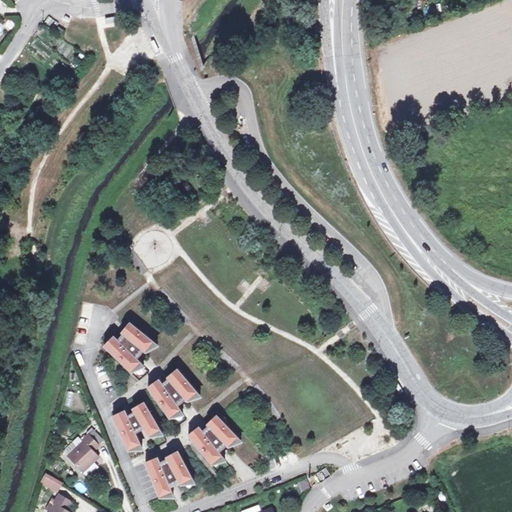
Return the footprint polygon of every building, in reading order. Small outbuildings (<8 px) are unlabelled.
[(120,16),(105,19),(106,25),(121,22),(120,16)] [(56,30),(63,34),(65,30),(61,27),(58,25),(56,30)] [(149,42),(155,53),(158,52),(152,41),(149,42)] [(1,156),(5,158),(10,148),(6,146),(1,156)] [(128,318),(121,328),(122,329),(116,335),(112,331),(103,341),(130,367),(131,366),(139,358),(136,355),(141,349),(143,346),(144,347),(152,337),(128,318)] [(152,337),(145,346),(146,348),(157,342),(153,336),(152,337)] [(139,358),(131,366),(132,368),(143,363),(140,356),(139,358)] [(176,365),(166,372),(167,374),(161,379),(157,374),(147,382),(168,413),(169,412),(179,405),(176,402),(185,395),(186,396),(187,395),(195,388),(176,365)] [(403,391),(398,383),(394,385),(399,394),(403,391)] [(195,388),(187,395),(187,397),(199,393),(197,386),(195,388)] [(123,406),(111,411),(127,445),(128,444),(138,440),(137,436),(147,430),(147,431),(148,431),(158,425),(142,397),(131,404),(133,407),(125,411),(123,406)] [(179,405),(169,412),(170,414),(182,411),(180,404),(179,405)] [(197,422),(187,430),(210,460),(211,459),(220,452),(218,449),(226,441),(227,442),(228,441),(236,433),(215,411),(206,419),(207,420),(200,427),(197,422)] [(158,425),(148,431),(149,433),(161,431),(160,424),(158,425)] [(96,438),(86,428),(81,433),(83,436),(67,451),(81,466),(97,450),(90,443),(96,438)] [(236,433),(228,441),(228,443),(240,438),(237,432),(236,433)] [(144,457),(158,492),(160,491),(170,487),(168,483),(178,478),(179,480),(180,479),(190,474),(176,446),(165,452),(165,454),(158,458),(156,453),(144,457)] [(220,452),(211,459),(212,461),(223,457),(222,450),(220,452)] [(39,482),(58,492),(63,481),(45,472),(39,482)] [(190,474),(180,479),(180,481),(192,480),(192,472),(190,474)] [(69,502),(55,494),(49,506),(52,508),(49,511),(65,511),(64,511),(69,502)]
